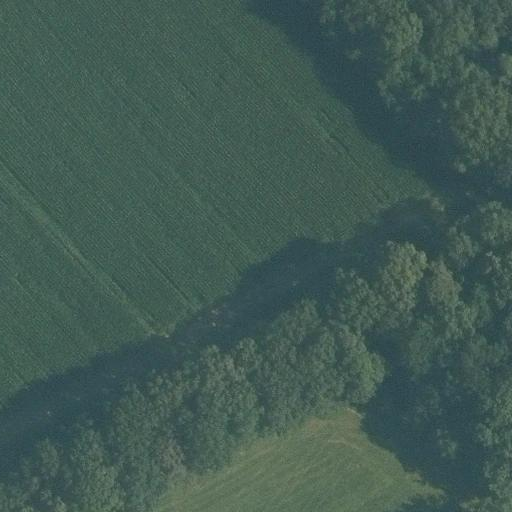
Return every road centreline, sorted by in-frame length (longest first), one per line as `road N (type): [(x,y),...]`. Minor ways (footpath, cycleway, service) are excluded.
road 1 (unclassified): [(48,511),(511,253)]
road 2 (tertiary): [(511,205),(322,0)]
